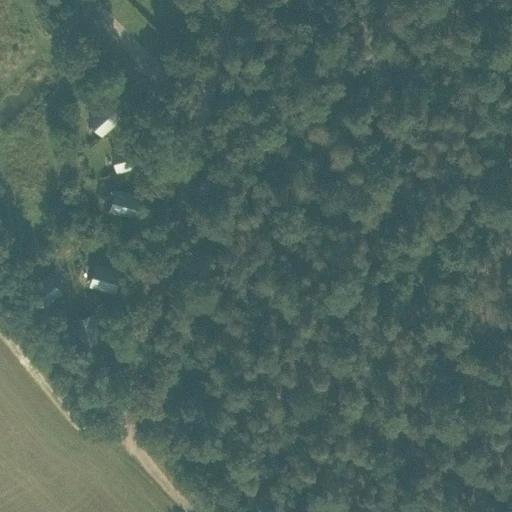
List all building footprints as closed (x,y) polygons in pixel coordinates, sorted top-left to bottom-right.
[(88,117),(103,133),(121,117),(106,100),(88,117)] [(113,149),(119,171),(142,164),(136,143),(113,149)] [(111,211),(135,218),(140,196),(117,190),(111,211)] [(97,265),(92,286),(115,292),(121,271),(97,265)] [(26,291),(39,309),(58,294),(45,276),(26,291)] [(72,322),(78,345),(100,340),(93,316),(72,322)]
